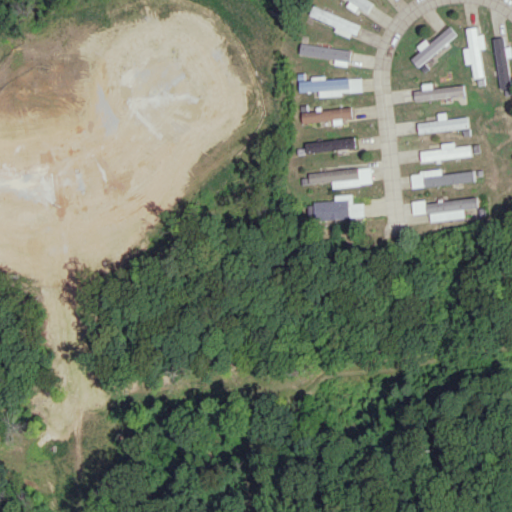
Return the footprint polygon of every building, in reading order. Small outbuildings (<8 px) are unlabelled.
[(373,2),(369,0),(349,0),(346,6),(354,11),(357,6),(367,12),(373,2)] [(352,38),(358,23),(313,6),(309,15),(336,26),(334,31),(352,38)] [(425,39),(416,46),(419,50),(410,59),(418,68),(456,34),(449,25),(428,43),(425,39)] [(468,47),(463,48),(465,64),(471,63),(473,78),(483,76),(480,49),(485,48),(483,34),(477,34),(476,27),(466,28),(468,47)] [(491,38),(501,89),(511,87),(503,36),(491,38)] [(350,51),(300,43),(298,54),(334,60),(333,64),(348,66),(350,51)] [(361,76),(310,79),(310,80),(298,80),(298,91),(318,91),(318,96),(342,95),(342,91),(361,90),(361,76)] [(431,87),(431,83),(421,84),(422,90),(413,90),(414,99),(465,97),(464,85),(431,87)] [(301,110),(301,121),(352,119),(351,108),(301,110)] [(438,120),(417,122),(418,133),(468,128),(467,117),(446,119),(446,112),(437,113),(438,120)] [(356,148),(355,137),(304,142),(305,153),(356,148)] [(420,151),(422,162),(472,155),(470,144),(455,147),(454,141),(441,143),(442,148),(420,151)] [(333,188),(373,183),(371,166),(308,173),(309,183),(332,181),(333,188)] [(475,181),(474,170),(442,173),(441,169),(411,172),(412,188),(475,181)] [(365,203),(353,203),(353,194),(335,195),(335,200),(314,201),(315,220),(365,217),(365,203)] [(466,217),(465,209),(482,207),(480,196),(428,202),(431,222),(466,217)] [(414,214),(427,213),(426,199),(413,201),(414,214)]
